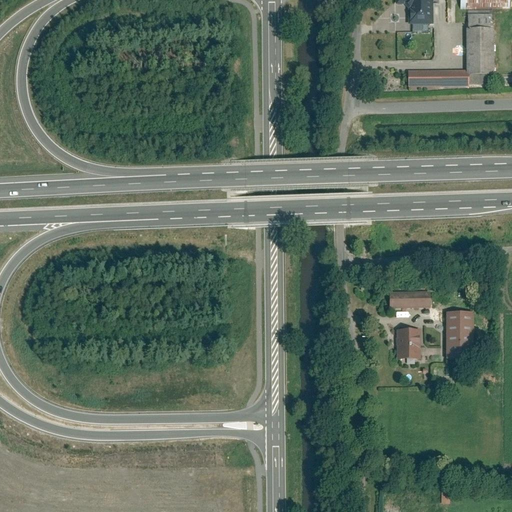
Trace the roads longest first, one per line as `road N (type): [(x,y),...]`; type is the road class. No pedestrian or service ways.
road 1 (tertiary): [(275,415),(271,0)]
road 2 (trunk): [(169,214),(511,204)]
road 3 (trunk): [(511,174),(178,184)]
road 4 (trunk): [(178,184),(166,174),(74,164),(36,130),(24,96),(27,48),(35,29),(74,0)]
road 5 (trunk): [(275,415),(70,415),(40,406),(0,362)]
road 6 (trunk): [(0,401),(69,433),(275,435)]
road 7 (unclassified): [(360,511),(343,260)]
road 8 (trunk): [(0,291),(8,271),(49,237),(157,225),(169,214)]
road 9 (trunk): [(178,184),(0,194)]
road 10 (trunk): [(0,221),(169,214)]
road 11 (unclassified): [(343,260),(511,249)]
road 12 (unclassified): [(348,108),(511,105)]
road 13 (unclassified): [(343,260),(348,108)]
